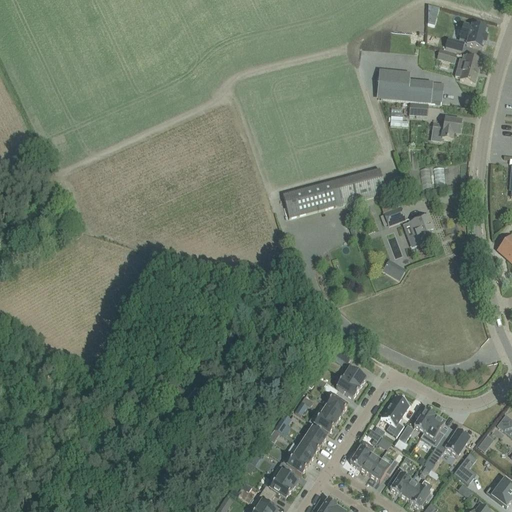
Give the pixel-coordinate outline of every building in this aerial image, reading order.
[(409,5),(410,32),(425,32),(424,4),(409,5)] [(456,20),(460,7),(454,5),(450,18),(456,20)] [(439,11),(439,10),(428,7),(427,26),(434,28),(434,27),(433,27),(437,15),(438,10),(439,11)] [(487,32),(464,26),(459,44),(448,41),(445,49),(461,54),(463,46),(482,51),(483,44),(485,45),(487,39),(485,38),(487,32)] [(474,85),(481,62),(463,57),(462,62),(459,61),(454,78),(460,80),(460,81),(474,85)] [(377,97),(431,103),(433,85),(409,83),(410,75),(379,72),(377,97)] [(427,107),(409,105),(408,116),(427,118),(427,107)] [(459,137),(460,130),(462,130),(462,125),(461,125),(461,124),(445,121),(444,126),(434,125),(432,133),(431,143),(443,145),(443,141),(452,142),(453,136),(459,137)] [(283,197),(289,221),(386,195),(380,172),(283,197)] [(405,222),(400,210),(384,216),(389,228),(405,222)] [(447,228),(462,225),(459,211),(444,214),(447,228)] [(429,228),(425,218),(410,224),(415,238),(412,239),(410,242),(412,247),(415,248),(419,247),(419,248),(437,241),(431,227),(429,228)] [(507,242),(498,252),(511,264),(511,244),(510,244),(507,242)] [(383,262),(400,275),(407,265),(391,253),(383,262)] [(334,348),(330,355),(344,364),(347,366),(352,358),(335,347),(334,348)] [(349,370),(342,380),(360,391),(366,381),(349,370)] [(103,387),(107,380),(90,371),(87,377),(103,387)] [(360,391),(342,380),(336,390),(353,401),(360,391)] [(211,401),(196,388),(194,390),(193,390),(196,386),(191,381),(170,401),(180,409),(185,403),(201,414),(211,401)] [(338,394),(326,386),(322,391),(329,395),(334,399),(338,394)] [(329,395),(322,405),(341,418),(348,408),(334,399),(329,395)] [(410,408),(395,398),(394,399),(395,399),(381,420),(380,420),(390,427),(386,432),(396,439),(397,440),(404,428),(403,428),(403,429),(398,425),(409,409),(410,408)] [(301,405),(295,415),(301,418),(307,409),(305,407),(301,405)] [(320,417),(335,427),(341,418),(322,405),(326,408),(320,417)] [(424,436),(435,418),(425,412),(414,429),(423,435),(424,436)] [(284,417),(280,423),(287,427),(290,421),(284,417)] [(320,417),(314,427),(329,437),(335,427),(320,417)] [(435,419),(435,418),(424,436),(423,435),(420,440),(435,450),(443,439),(444,437),(439,434),(445,425),(444,425),(445,423),(440,420),(439,422),(435,419)] [(497,429),(510,438),(511,435),(511,422),(506,418),(497,429)] [(280,423),(274,432),(280,436),(287,427),(280,423)] [(303,437),(302,437),(320,449),(327,439),(312,429),(306,439),(303,437)] [(461,437),(457,434),(450,444),(443,439),(435,450),(432,455),(440,461),(445,452),(457,460),(469,442),(468,441),(468,440),(462,436),(461,437)] [(272,436),(269,441),(273,444),(277,439),(272,436)] [(302,437),(296,447),(314,458),(320,449),(302,437)] [(374,442),(372,445),(376,448),(382,439),(377,437),(374,442)] [(262,446),(259,449),(267,455),(270,451),(262,446)] [(289,455),(308,468),(314,458),(296,447),(299,449),(293,458),(289,455)] [(360,449),(350,465),(360,472),(370,456),(370,457),(375,450),(370,447),(366,453),(360,449)] [(289,455),(282,465),(301,478),(308,468),(289,455)] [(370,456),(360,472),(370,478),(380,463),(370,457),(370,456)] [(380,463),(370,478),(380,484),(385,476),(389,478),(398,465),(394,462),(389,469),(380,463)] [(278,470),(271,479),(291,493),(298,483),(290,478),(294,473),(282,465),(281,464),(278,470)] [(476,477),(461,466),(453,476),(468,487),(476,477)] [(399,469),(387,487),(391,490),(390,492),(400,498),(410,483),(401,476),(403,472),(399,469)] [(271,479),(262,494),(272,501),(276,496),(285,502),(291,493),(271,479)] [(506,510),(511,501),(511,486),(504,481),(494,494),(490,490),(486,495),(506,510)] [(410,483),(400,498),(409,504),(410,505),(420,489),(419,489),(410,483),(411,483),(410,483)] [(463,497),(468,491),(462,487),(458,492),(463,497)] [(420,489),(410,505),(420,511),(425,503),(428,505),(433,498),(420,489)] [(240,496),(232,491),(230,495),(237,500),(240,496)] [(262,494),(252,509),(255,511),(276,511),(268,507),(272,501),(262,494)] [(319,511),(315,509),(312,511),(335,511),(337,509),(327,502),(320,511),(319,511)]
